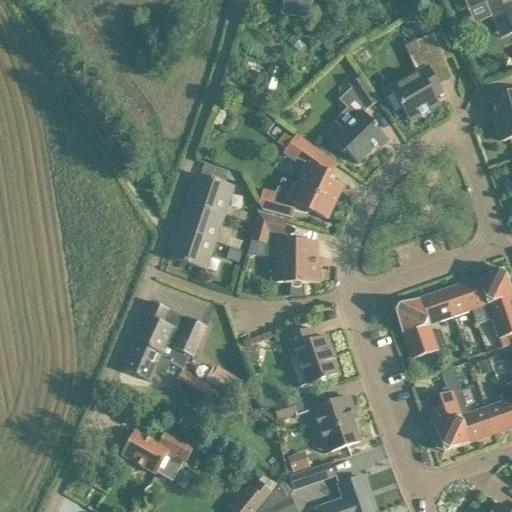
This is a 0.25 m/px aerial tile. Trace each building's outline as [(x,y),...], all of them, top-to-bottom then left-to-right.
[(485,2),(492,16),(501,12),(510,34),(511,32),(511,0),(452,0),(458,12),(467,8),(468,10),(485,2)] [(425,49),(433,67),(445,61),(433,34),(415,42),(419,51),(425,49)] [(391,90),(400,105),(410,123),(439,106),(433,94),(439,90),(441,93),(442,93),(428,68),(391,90)] [(349,86),(366,111),(378,102),(361,78),(349,86)] [(511,92),(501,96),(503,100),(492,104),(497,121),(493,123),(499,140),(503,142),(511,139),(511,92)] [(362,112),(331,142),(343,155),(346,152),(358,165),(377,147),(380,150),(389,141),(376,128),(377,127),(362,112)] [(213,128),(219,131),(226,117),(219,114),(213,128)] [(297,135),(284,153),(296,159),(308,143),(297,135)] [(312,213),(327,220),(343,187),(328,181),(331,175),(307,164),(289,202),(285,200),(274,195),(262,191),(259,205),(263,212),(292,219),(294,212),(307,215),(309,213),(312,214),(312,213)] [(189,201),(188,203),(224,215),(234,187),(216,181),(197,175),(193,188),(190,187),(186,200),(189,201)] [(188,203),(179,231),(215,243),(224,215),(188,203)] [(259,214),(251,241),(266,245),(269,233),(283,236),(287,222),(259,214)] [(215,243),(179,231),(178,233),(175,232),(171,244),(174,245),(169,259),(206,271),(215,243)] [(276,283),(285,283),(285,284),(319,284),(319,267),(322,267),(322,259),(316,259),(316,242),(272,242),(272,256),(276,256),(276,283)] [(226,259),(239,263),(242,252),(230,247),(226,259)] [(511,292),(504,270),(478,279),(487,305),(511,295),(511,292)] [(478,279),(444,290),(454,317),(472,311),(477,325),(485,322),(480,307),(487,305),(478,279)] [(444,290),(393,308),(429,326),(454,317),(444,290)] [(511,295),(487,305),(480,307),(485,322),(492,320),(499,339),(506,337),(511,334),(511,295)] [(151,302),(136,335),(188,359),(189,357),(193,358),(207,327),(169,310),(151,302)] [(429,326),(393,308),(411,360),(435,352),(439,363),(450,359),(440,330),(432,333),(429,326)] [(285,338),(291,357),(292,358),(297,357),(299,363),(303,361),(310,383),(338,374),(330,352),(332,351),(327,337),(316,341),(312,328),(285,338)] [(188,359),(136,335),(133,342),(122,369),(150,381),(154,372),(165,377),(171,363),(183,370),(188,359)] [(506,337),(499,339),(502,348),(510,345),(507,337),(506,337)] [(246,359),(257,361),(260,349),(248,346),(246,359)] [(494,372),(489,360),(477,364),(481,377),(494,372)] [(204,382),(234,399),(243,382),(213,366),(204,382)] [(430,413),(444,453),(461,417),(458,409),(466,406),(454,370),(443,374),(449,393),(426,401),(430,413)] [(176,384),(219,409),(226,396),(183,371),(176,384)] [(504,402),(486,408),(495,435),(511,428),(511,398),(507,385),(499,388),(504,402)] [(349,397),(310,411),(325,454),(360,442),(359,439),(360,435),(357,426),(354,425),(349,412),(354,411),(349,397)] [(426,401),(419,403),(423,416),(430,413),(426,401)] [(274,409),(260,414),(274,422),(278,421),(279,422),(292,417),(298,415),(293,402),(274,409)] [(461,417),(444,453),(495,435),(486,408),(461,417)] [(156,475),(157,474),(172,483),(182,465),(183,466),(195,446),(166,430),(158,445),(135,432),(121,456),(156,475)] [(293,492),(336,477),(331,463),(312,470),(284,480),(259,511),(297,511),(290,496),(293,492)] [(338,486),(342,499),(319,507),(320,511),(374,511),(362,478),(339,486),(338,486)] [(233,511),(254,511),(266,499),(270,494),(257,483),(253,488),(251,486),(232,507),(235,510),(233,511)]
